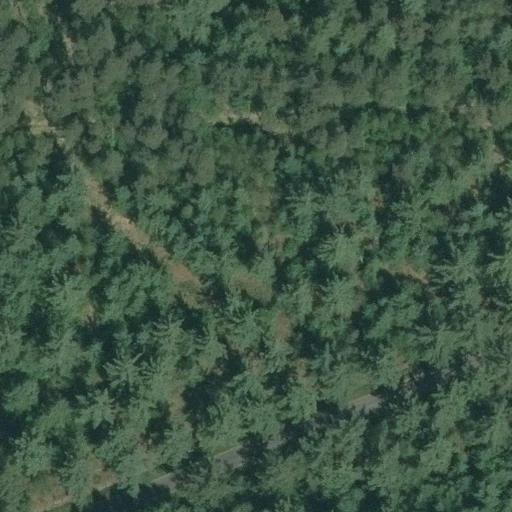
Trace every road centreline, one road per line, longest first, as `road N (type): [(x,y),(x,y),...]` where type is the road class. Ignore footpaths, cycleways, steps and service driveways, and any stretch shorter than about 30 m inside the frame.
road 1 (track): [(0,137),(511,117)]
road 2 (unclassified): [(96,511),(511,346)]
